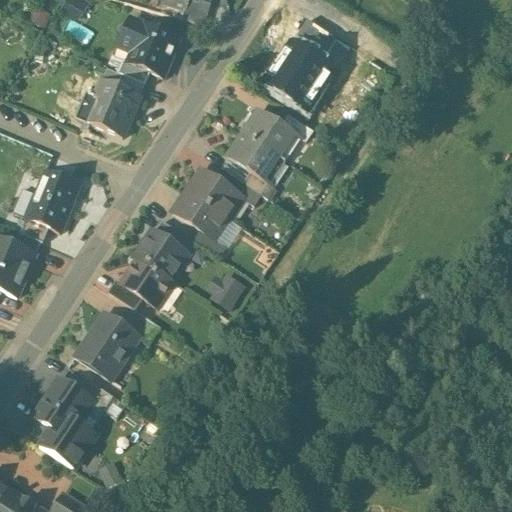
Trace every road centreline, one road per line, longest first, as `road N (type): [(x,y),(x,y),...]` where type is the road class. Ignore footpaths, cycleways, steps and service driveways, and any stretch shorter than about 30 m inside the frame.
road 1 (residential): [(0,394),(142,182)]
road 2 (residential): [(142,182),(265,0)]
road 3 (residential): [(142,182),(0,125)]
